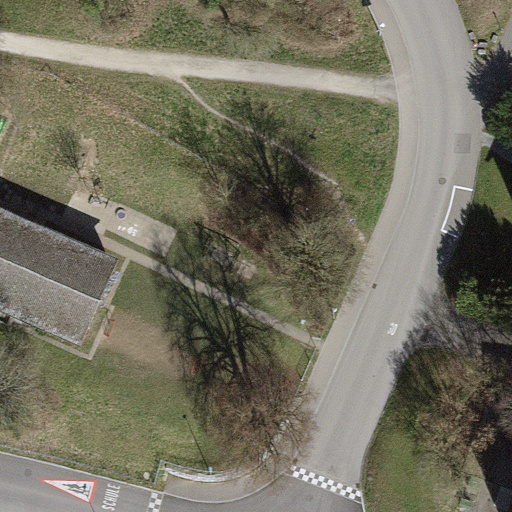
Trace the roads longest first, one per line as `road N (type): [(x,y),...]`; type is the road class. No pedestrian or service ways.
road 1 (residential): [(316,511),(437,215),(449,159),(456,98),(421,0)]
road 2 (track): [(456,98),(0,35)]
